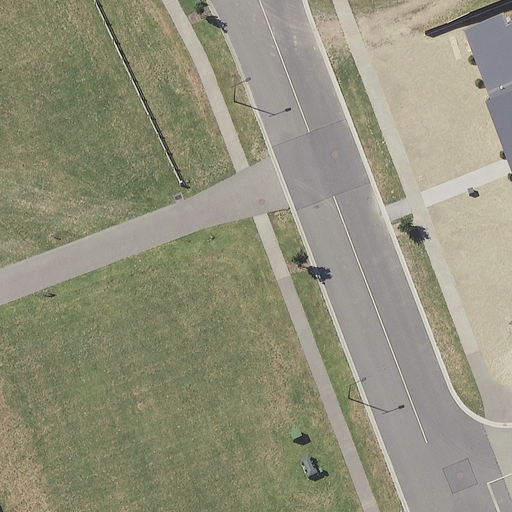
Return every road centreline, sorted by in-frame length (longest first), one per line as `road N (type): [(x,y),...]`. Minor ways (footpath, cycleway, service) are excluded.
road 1 (residential): [(325,167),(461,500)]
road 2 (residential): [(325,167),(0,288)]
road 3 (residential): [(257,0),(325,167)]
